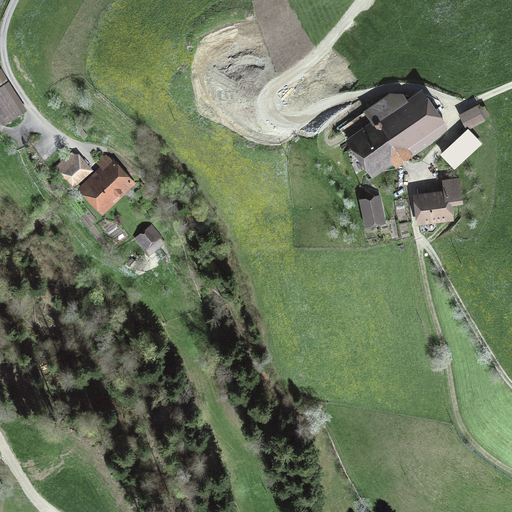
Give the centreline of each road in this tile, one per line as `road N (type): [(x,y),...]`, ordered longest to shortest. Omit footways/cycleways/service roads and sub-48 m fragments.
road 1 (track): [(511,385),(423,242),(420,260),(456,414),(469,441),(511,473)]
road 2 (track): [(35,115),(17,136),(28,172),(82,243),(113,266),(146,271)]
road 3 (track): [(17,0),(4,37),(16,86),(71,146),(110,153)]
road 4 (track): [(511,86),(460,109),(415,180)]
